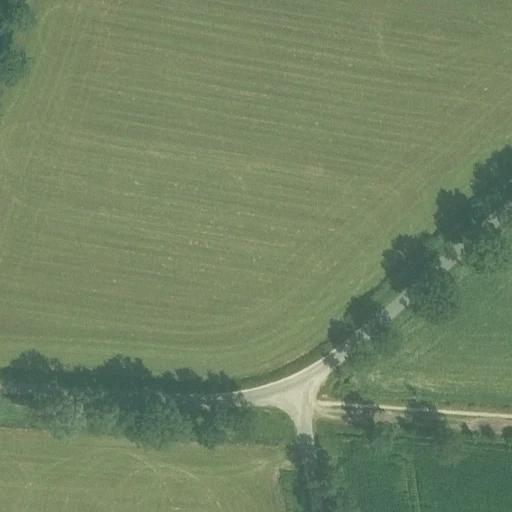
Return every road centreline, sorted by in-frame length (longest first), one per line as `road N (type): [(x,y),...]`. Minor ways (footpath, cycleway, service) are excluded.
road 1 (unclassified): [(290,388),(216,402),(0,389)]
road 2 (unclassified): [(290,388),(348,348),(511,204)]
road 3 (track): [(511,428),(301,408)]
road 4 (unclassified): [(318,511),(301,408),(290,388)]
